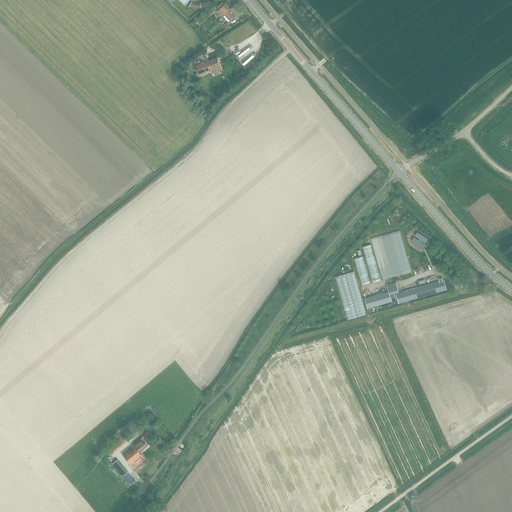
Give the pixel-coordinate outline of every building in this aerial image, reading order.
[(219,8),(220,9),(218,11),(222,16),(224,15),(230,21),(234,18),(228,11),(228,10),(224,5),(223,6),(221,4),(216,8),(217,9),(219,8)] [(259,54),(249,64),(251,66),(261,56),(259,54)] [(220,71),(222,70),(217,57),(196,66),(199,75),(211,70),(211,71),(219,68),(220,71)] [(389,234),(371,239),(383,280),(401,275),(389,234)] [(371,246),(362,248),(373,283),(381,281),(371,246)] [(362,257),(354,259),(362,286),(370,284),(362,257)] [(347,322),(366,316),(353,273),(335,278),(347,322)] [(399,303),(447,290),(444,280),(396,293),(399,303)] [(390,294),(400,291),(397,282),(387,285),(389,292),(365,298),(368,307),(392,301),(390,294)] [(141,439),(148,433),(145,430),(138,436),(139,438),(132,444),(133,445),(121,455),(132,468),(144,458),(139,452),(146,446),(141,439)]
